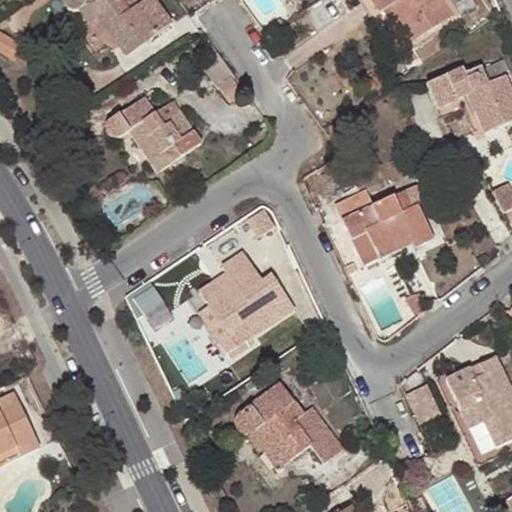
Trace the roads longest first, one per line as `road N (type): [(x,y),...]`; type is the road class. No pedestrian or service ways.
road 1 (residential): [(61,295),(269,170)]
road 2 (tertiary): [(164,511),(61,295)]
road 3 (residential): [(269,170),(368,372)]
road 4 (residential): [(269,170),(305,145),(217,27)]
road 5 (residential): [(368,372),(511,263)]
road 6 (tertiary): [(61,295),(0,187)]
